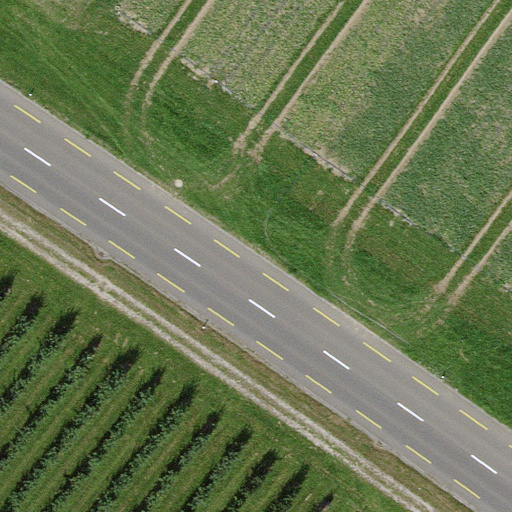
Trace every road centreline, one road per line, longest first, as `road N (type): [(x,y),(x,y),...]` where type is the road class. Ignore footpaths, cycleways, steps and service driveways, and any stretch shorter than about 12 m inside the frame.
road 1 (primary): [(511,486),(0,131)]
road 2 (track): [(422,511),(0,219)]
